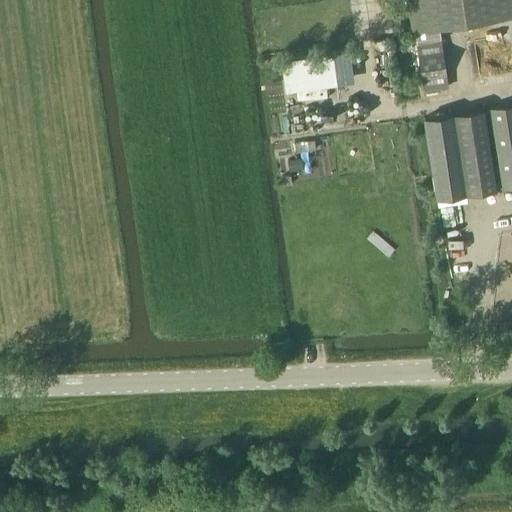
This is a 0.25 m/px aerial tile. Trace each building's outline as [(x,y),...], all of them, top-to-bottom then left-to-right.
[(511,0),(406,0),(410,29),(416,28),(439,25),(511,13),(511,0)] [(439,25),(416,28),(424,92),(447,88),(439,25)] [(511,103),(423,117),(435,197),(436,197),(437,207),(466,202),(465,193),(511,185),(511,103)] [(314,140),(294,142),(295,152),(315,150),(314,140)] [(300,157),(287,159),(288,171),(302,169),(300,157)] [(456,272),(456,267),(446,268),(447,286),(469,285),(468,271),(456,272)]
